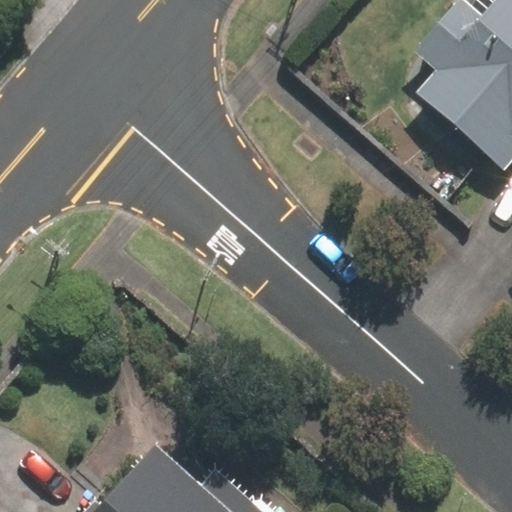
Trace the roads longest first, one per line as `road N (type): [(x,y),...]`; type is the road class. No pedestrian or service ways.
road 1 (residential): [(511,461),(84,85)]
road 2 (tertiary): [(84,85),(0,183)]
